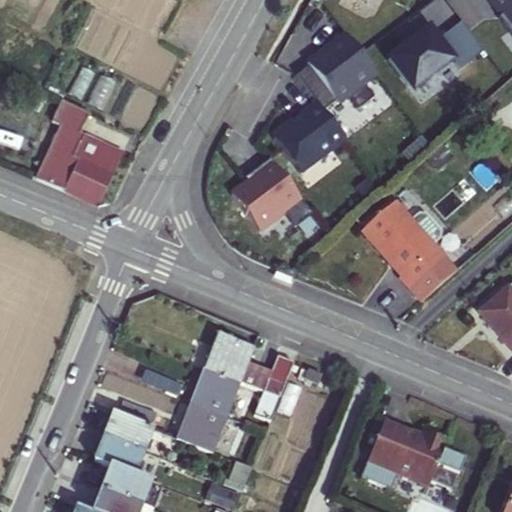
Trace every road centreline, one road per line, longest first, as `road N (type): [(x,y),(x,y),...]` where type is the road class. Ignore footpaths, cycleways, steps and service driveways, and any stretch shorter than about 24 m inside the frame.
road 1 (tertiary): [(20,511),(128,246)]
road 2 (tertiary): [(128,246),(261,0)]
road 3 (residential): [(128,246),(383,349)]
road 4 (residential): [(383,349),(313,511)]
road 5 (residential): [(383,349),(511,237)]
road 6 (residential): [(383,349),(511,403)]
road 7 (residential): [(0,193),(128,246)]
